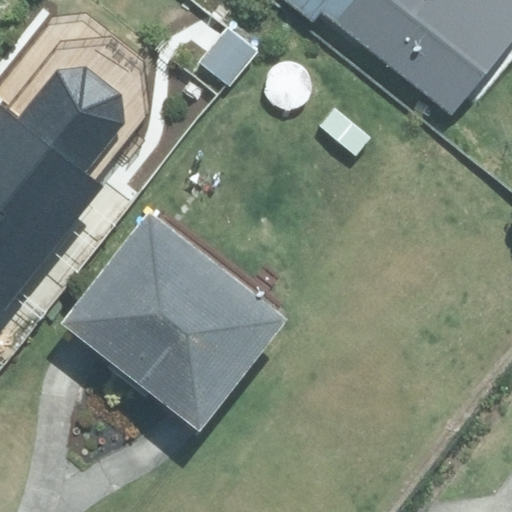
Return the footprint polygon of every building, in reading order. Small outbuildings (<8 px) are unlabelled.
[(281,0),(280,2),(308,25),(317,15),(373,61),(422,0),(281,0)] [(224,31),(198,66),(226,87),(253,52),(224,31)] [(253,80),(253,85),(254,90),(255,96),(258,100),(261,104),(265,108),(269,111),(274,113),(279,114),(285,114),(290,113),(295,112),(300,109),(304,106),(307,102),(310,98),(312,93),(313,88),(314,83),(313,77),(311,72),(309,68),(306,63),(302,60),(297,57),(293,55),(287,54),(282,54),(277,54),(272,56),(267,58),(263,62),(259,65),(257,70),(255,75),(253,80)] [(10,70),(0,82),(0,313),(47,254),(72,275),(110,228),(84,207),(95,193),(88,186),(111,159),(106,114),(64,80),(27,83),(10,70)] [(328,97),(306,122),(348,161),(371,136),(328,97)] [(228,183),(203,154),(160,190),(184,220),(228,183)] [(142,221),(56,329),(191,437),(278,329),(142,221)]
